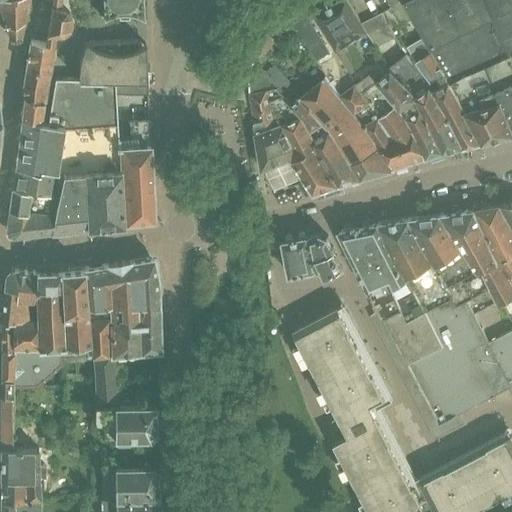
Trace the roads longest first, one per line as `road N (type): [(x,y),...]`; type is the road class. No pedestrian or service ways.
road 1 (residential): [(511,161),(259,226),(180,235),(173,93),(201,0)]
road 2 (residential): [(10,72),(12,128),(0,205)]
